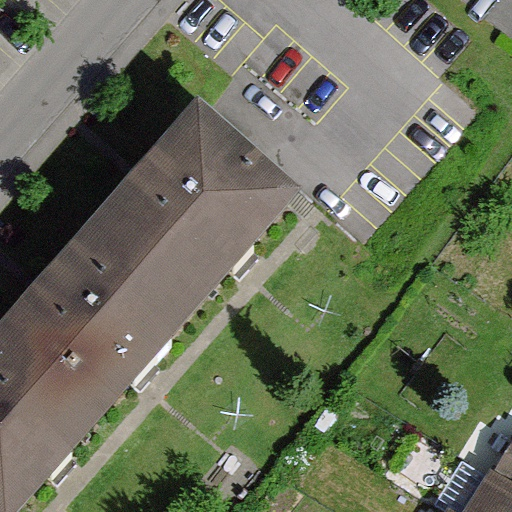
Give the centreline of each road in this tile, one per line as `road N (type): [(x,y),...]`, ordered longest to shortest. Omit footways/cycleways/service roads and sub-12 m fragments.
road 1 (residential): [(0,150),(127,0)]
road 2 (unknown): [(287,0),(412,92)]
